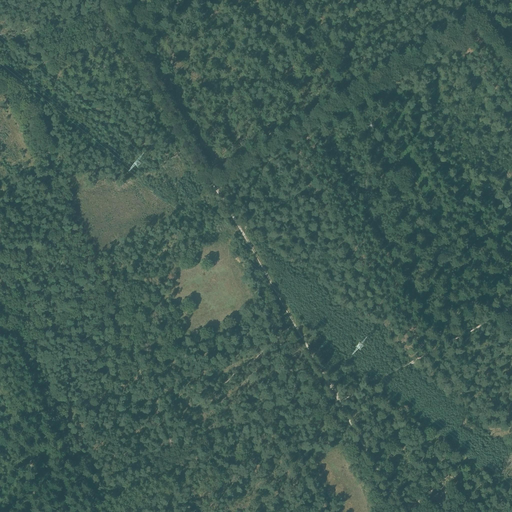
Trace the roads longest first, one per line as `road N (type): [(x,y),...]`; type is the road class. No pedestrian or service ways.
road 1 (track): [(195,511),(0,66)]
road 2 (track): [(296,332),(129,28)]
road 3 (track): [(500,0),(360,87)]
road 4 (track): [(333,103),(210,176)]
road 5 (track): [(400,511),(337,402)]
